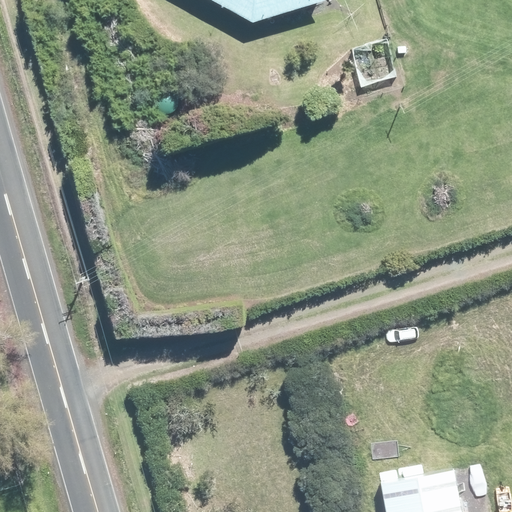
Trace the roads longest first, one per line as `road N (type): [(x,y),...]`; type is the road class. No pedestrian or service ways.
road 1 (unknown): [(55,376),(511,234)]
road 2 (tertiary): [(0,182),(94,511)]
